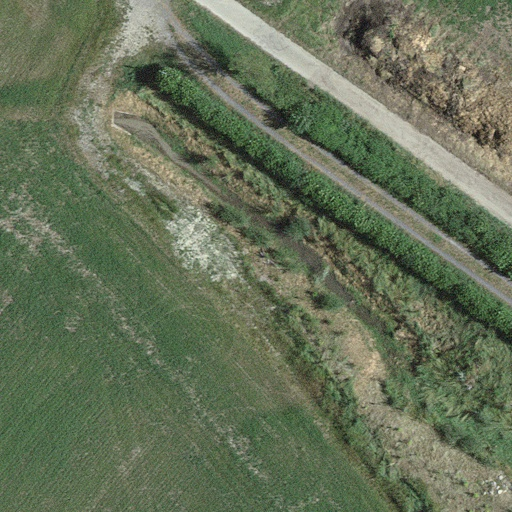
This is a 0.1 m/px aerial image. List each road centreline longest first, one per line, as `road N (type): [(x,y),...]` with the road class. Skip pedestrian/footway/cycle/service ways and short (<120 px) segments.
road 1 (track): [(511,293),(176,55),(170,0)]
road 2 (track): [(205,0),(511,216)]
